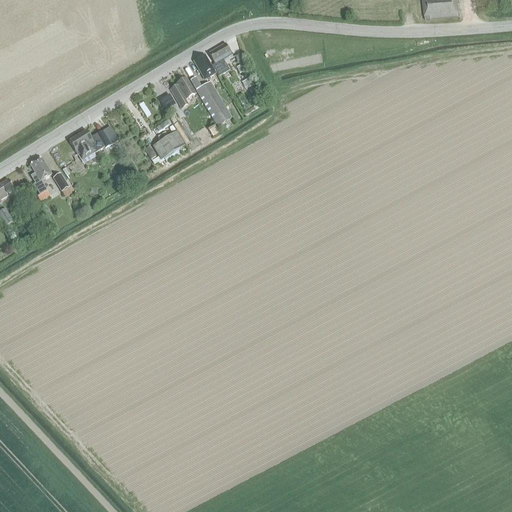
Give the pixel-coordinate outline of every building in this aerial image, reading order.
[(421,0),(424,21),(458,18),(455,0),(421,0)] [(208,54),(214,65),(211,67),(213,72),(215,71),(218,77),(229,71),(223,61),(231,56),(225,45),(208,54)] [(239,67),(240,67),(243,73),(248,71),(245,64),(241,55),(235,58),(239,67)] [(204,81),(205,80),(206,83),(210,80),(209,78),(215,75),(213,72),(211,67),(204,56),(193,62),(198,71),(204,81)] [(257,91),(251,78),(245,81),(249,88),(251,94),(257,91)] [(175,85),(176,87),(170,90),(172,94),(177,103),(181,109),(183,108),(180,103),(183,101),(184,101),(195,95),(186,79),(175,85)] [(195,91),(217,128),(231,120),(210,83),(201,88),(195,91)] [(152,128),(155,134),(170,127),(167,122),(152,128)] [(110,128),(103,131),(104,132),(108,139),(112,145),(118,141),(110,128)] [(178,133),(185,146),(190,143),(183,130),(178,133)] [(86,132),(68,142),(77,156),(81,162),(104,148),(105,149),(112,145),(108,139),(103,131),(96,135),(90,139),(86,132)] [(184,147),(176,133),(152,148),(161,161),(184,147)] [(150,161),(155,158),(149,148),(144,151),(150,161)] [(29,166),(31,168),(34,174),(30,177),(35,185),(50,176),(41,159),(29,166)] [(68,189),(60,175),(53,179),(61,193),(68,189)] [(0,200),(7,196),(5,194),(13,189),(7,180),(0,184),(0,200)] [(13,222),(4,209),(0,211),(0,220),(4,227),(13,222)]
